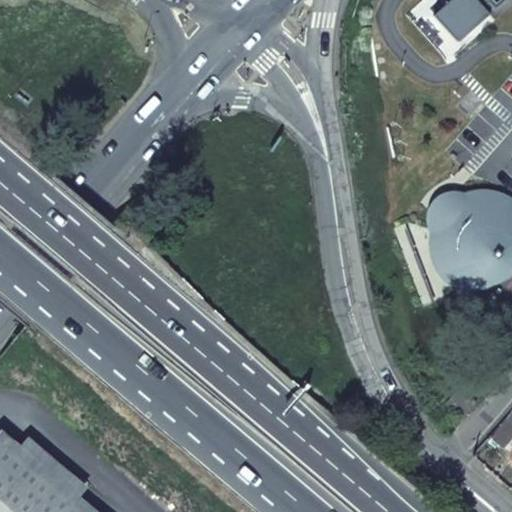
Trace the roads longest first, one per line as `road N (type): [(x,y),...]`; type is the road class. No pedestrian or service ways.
road 1 (motorway): [(386,511),(0,183)]
road 2 (motorway): [(0,249),(308,511)]
road 3 (residential): [(437,465),(362,345),(316,128)]
road 4 (primary): [(0,328),(197,90)]
road 5 (primary): [(183,71),(0,283)]
road 6 (residential): [(197,90),(272,96),(316,128)]
road 7 (residential): [(316,128),(327,0)]
